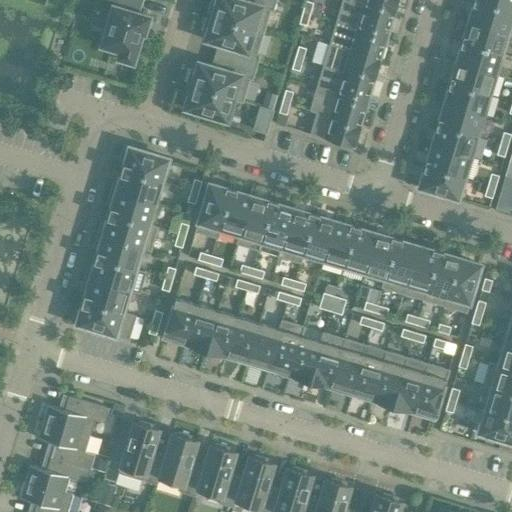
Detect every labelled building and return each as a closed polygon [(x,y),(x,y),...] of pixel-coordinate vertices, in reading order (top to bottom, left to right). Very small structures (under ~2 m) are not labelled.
[(117,58),(133,63),(142,33),(144,34),(145,30),(146,30),(149,20),(148,20),(149,16),(135,12),(137,7),(139,8),(141,0),(112,0),(116,1),(114,6),(112,5),(100,46),(119,52),(117,58)] [(211,0),(207,15),(263,32),(269,10),(272,11),(275,0),(247,0),(247,2),(240,0),(216,0),(216,1),(213,0),(211,0)] [(310,14),(313,2),(305,0),(302,11),(310,14)] [(342,0),(336,22),(386,36),(392,15),(343,0),(342,0)] [(343,0),(392,15),(393,15),(397,0),(349,0),(349,1),(346,0),(343,0)] [(468,20),(507,32),(511,13),(511,11),(474,0),(473,0),(472,5),(473,5),(468,20)] [(511,0),(474,0),(511,11),(511,0)] [(302,11),(299,23),(306,25),(310,14),(302,11)] [(230,59),(255,67),(259,55),(256,54),(263,32),(207,15),(202,30),(207,32),(205,39),(233,48),(230,59)] [(461,41),(500,53),(507,32),(468,20),(464,36),(463,36),(461,41)] [(329,43),(379,58),(386,36),(336,22),(329,43)] [(456,62),(494,73),(500,53),(461,41),(459,47),(460,47),(456,62)] [(373,80),(380,58),(379,58),(329,43),(323,65),(373,80)] [(294,57),(302,59),(306,48),(298,46),(294,57)] [(302,59),(294,57),(291,68),(299,70),(302,59)] [(191,68),(186,84),(233,98),(243,101),(249,79),(251,80),(255,67),(230,59),(227,71),(198,62),(196,69),(191,68)] [(449,82),(488,94),(494,73),(456,62),(451,77),(450,77),(449,82)] [(316,87),(366,102),(373,80),(323,65),(316,87)] [(443,103),(482,115),(488,94),(449,82),(447,88),(448,88),(443,103)] [(233,98),(186,84),(182,99),(186,100),(184,108),(226,121),(233,98)] [(310,109),(360,124),(366,102),(316,87),(310,109)] [(281,101),(289,103),(293,91),(285,89),(281,101)] [(289,103),(281,101),(278,112),(286,114),(289,103)] [(436,124),(476,135),(482,115),(443,103),(439,119),(438,118),(436,124)] [(259,106),(252,129),(266,133),(272,110),(259,106)] [(360,124),(310,109),(309,110),(316,112),(310,134),(353,147),(360,124)] [(430,144),(469,156),(476,135),(436,124),(430,144)] [(503,131),(499,143),(507,145),(511,134),(503,131)] [(499,143),(496,154),(504,156),(507,145),(499,143)] [(424,165),(463,177),(469,156),(430,144),(424,165)] [(121,169),(160,181),(167,158),(123,145),(119,158),(125,160),(124,164),(123,164),(121,169)] [(463,177),(424,165),(422,171),(423,171),(418,187),(457,198),(463,177)] [(110,190),(154,203),(160,181),(121,169),(120,175),(121,175),(119,179),(114,177),(110,190)] [(491,173),(487,184),(495,186),(498,175),(491,173)] [(511,195),(511,177),(505,176),(500,192),(511,195)] [(194,179),(190,190),(198,192),(201,181),(194,179)] [(219,228),(231,189),(225,187),(225,188),(209,183),(195,231),(217,237),(220,228),(219,228)] [(495,186),(487,184),(484,195),(492,198),(495,186)] [(240,234),(251,196),(236,191),(236,190),(231,189),(219,228),(220,228),(239,234),(240,234)] [(110,190),(106,202),(112,204),(111,208),(110,207),(108,213),(147,225),(154,203),(110,190)] [(190,190),(187,201),(195,203),(198,192),(190,190)] [(240,234),(239,234),(236,243),(258,250),(272,201),(267,200),(266,200),(251,196),(240,234)] [(258,250),(278,256),(293,208),(277,204),(278,203),(272,201),(258,250)] [(278,256),(300,262),(302,254),(308,233),(314,214),(308,212),(308,213),(293,208),(278,256)] [(141,247),(150,249),(156,227),(147,225),(108,213),(106,218),(108,219),(106,223),(100,221),(97,233),(141,247)] [(308,233),(302,254),(322,260),(328,240),(334,221),(319,216),(319,215),(314,214),(308,233)] [(322,260),(343,267),(349,245),(355,226),(349,224),(349,225),(334,221),(328,240),(322,260)] [(177,234),(185,236),(188,224),(180,222),(177,234)] [(343,267),(364,273),(375,233),(360,228),(355,226),(349,245),(343,267)] [(97,233),(93,246),(99,247),(98,251),(97,251),(95,257),(134,268),(141,247),(97,233)] [(364,273),(383,278),(391,257),(396,238),(391,237),(375,233),(364,273)] [(177,234),(174,245),(182,247),(185,236),(177,234)] [(391,257),(383,278),(381,286),(403,293),(417,245),(402,241),(402,240),(396,238),(391,257)] [(432,270),(438,251),(432,249),(432,250),(417,245),(403,293),(423,299),(432,270)] [(423,299),(434,302),(444,305),(458,258),(443,253),(443,252),(438,251),(432,270),(423,299)] [(200,252),(197,259),(209,263),(211,255),(200,252)] [(211,255),(209,263),(220,266),(222,258),(211,255)] [(84,277),(128,290),(134,268),(95,257),(93,262),(95,262),(93,266),(87,265),(84,277)] [(480,264),(463,259),(458,258),(444,305),(466,312),(480,264)] [(250,275),(252,267),(241,264),(239,272),(250,275)] [(164,277),(172,280),(175,268),(167,266),(164,277)] [(195,266),(193,274),(204,277),(207,269),(195,266)] [(252,267),(250,275),(261,278),(264,271),(252,267)] [(207,269),(204,277),(216,281),(218,273),(207,269)] [(283,276),(280,284),(292,287),(294,280),(283,276)] [(84,277),(80,289),(86,291),(85,295),(83,295),(82,300),(121,312),(122,311),(128,290),(84,277)] [(172,280),(164,277),(161,289),(168,291),(172,280)] [(237,278),(234,286),(246,289),(248,282),(237,278)] [(484,278),(481,289),(488,291),(492,280),(484,278)] [(294,280),(292,287),(303,291),(305,283),(294,280)] [(248,282),(246,289),(257,293),(259,285),(248,282)] [(278,291),(276,298),(287,302),(289,294),(278,291)] [(322,292),(320,300),(331,303),(334,295),(322,292)] [(289,294),(287,302),(298,305),(301,297),(289,294)] [(331,303),(343,307),(345,299),(334,295),(331,303)] [(175,298),(163,338),(184,344),(196,304),(175,298)] [(74,308),(70,322),(128,339),(129,337),(135,315),(122,311),(121,312),(82,300),(80,306),(81,306),(80,310),(74,308)] [(331,303),(320,300),(317,307),(329,311),(331,303)] [(478,300),(474,311),(482,313),(485,302),(484,302),(478,300)] [(365,301),(363,309),(374,312),(377,304),(365,301)] [(331,303),(329,311),(341,314),(343,307),(331,303)] [(205,351),(217,310),(197,304),(185,344),(205,351)] [(377,304),(374,312),(386,315),(388,308),(377,304)] [(151,321),(159,323),(162,312),(155,310),(151,321)] [(226,357),(238,317),(217,310),(205,351),(226,357)] [(474,311),(471,322),(478,325),(482,313),(474,311)] [(407,313),(404,321),(416,324),(418,317),(407,313)] [(361,316),(359,323),(370,327),(372,319),(361,316)] [(246,363),(258,323),(238,317),(226,357),(246,363)] [(418,317),(416,324),(427,328),(429,320),(418,317)] [(279,329),(267,369),(288,375),(300,335),(301,336),(304,326),(281,319),(278,329),(279,329)] [(372,319),(370,327),(381,330),(384,322),(372,319)] [(159,323),(151,321),(148,332),(155,335),(159,323)] [(258,323),(246,363),(267,369),(279,329),(278,329),(258,323)] [(450,326),(439,323),(436,331),(448,334),(450,326)] [(402,328),(400,336),(411,339),(414,331),(402,328)] [(414,331),(411,339),(423,343),(425,335),(414,331)] [(329,388),(344,338),(322,332),(319,341),(320,341),(309,381),(329,388)] [(309,381),(320,341),(319,341),(301,336),(300,335),(288,375),(309,381)] [(344,338),(329,388),(350,394),(362,354),(363,354),(366,345),(344,338)] [(446,341),(435,338),(432,345),(444,349),(446,341)] [(464,343),(461,355),(469,357),(472,346),(472,345),(464,343)] [(511,345),(504,344),(498,365),(489,362),(488,363),(511,369),(511,345)] [(392,406),(406,357),(386,351),(383,360),(371,400),(392,406)] [(362,354),(350,394),(371,400),(383,360),(363,354),(362,354)] [(461,355),(458,366),(465,368),(469,357),(461,355)] [(412,412),(427,363),(406,357),(392,406),(412,412)] [(427,363),(412,412),(434,419),(448,369),(427,363)] [(511,369),(488,363),(482,384),(511,393),(511,369)] [(511,393),(482,384),(481,386),(491,388),(484,409),(511,417),(511,393)] [(448,398),(456,401),(459,389),(451,387),(448,398)] [(42,421),(90,435),(94,420),(104,423),(109,407),(68,395),(64,409),(47,404),(42,421)] [(456,401),(448,398),(445,410),(452,412),(456,401)] [(511,417),(484,409),(478,432),(511,442),(511,417)] [(163,458),(150,454),(158,429),(152,428),(153,424),(139,420),(138,424),(133,422),(128,437),(125,436),(121,450),(124,451),(118,473),(156,484),(158,478),(163,458)] [(51,456),(91,468),(95,456),(84,453),(90,435),(42,421),(37,438),(55,443),(51,456)] [(163,458),(158,478),(182,485),(180,491),(195,495),(196,490),(201,470),(188,465),(196,441),(191,439),(192,436),(178,432),(177,435),(171,433),(163,458)] [(201,470),(196,490),(219,497),(218,502),(226,505),(233,507),(234,502),(240,481),(234,479),(227,477),(235,452),(229,450),(230,447),(216,443),(215,446),(209,445),(201,470)] [(95,456),(91,468),(104,472),(109,457),(96,453),(95,456)] [(240,481),(234,502),(258,509),(257,511),(272,511),(278,492),(272,491),(265,489),(273,463),(267,462),(268,459),(254,454),(253,458),(248,456),(240,481)] [(91,468),(51,456),(47,469),(29,464),(24,481),(63,492),(68,477),(87,483),(91,468)] [(278,492),(272,511),(314,511),(317,504),(304,500),(311,475),(306,473),(307,470),(293,466),(292,469),(286,467),(278,492)] [(317,504),(314,511),(343,511),(342,511),(350,486),(344,485),(345,482),(331,477),(330,481),(324,479),(317,504)] [(34,511),(67,511),(72,495),(63,492),(24,481),(19,497),(37,503),(34,511)] [(398,511),(401,502),(395,500),(396,497),(382,493),(381,496),(376,494),(370,511),(398,511)]
